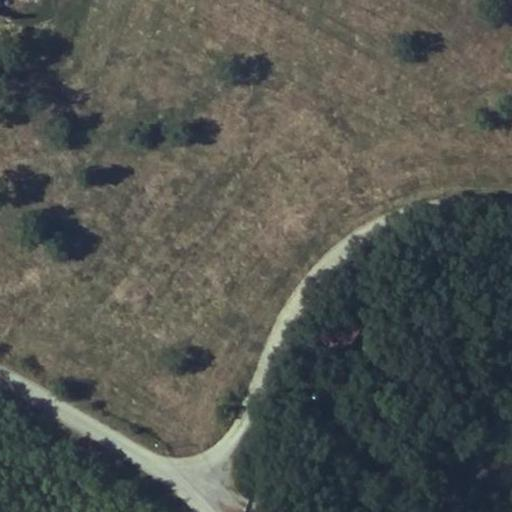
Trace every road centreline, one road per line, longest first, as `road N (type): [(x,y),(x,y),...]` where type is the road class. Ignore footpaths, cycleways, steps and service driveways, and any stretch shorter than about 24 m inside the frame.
road 1 (unclassified): [(179,483),(205,482),(303,292),(350,235),(468,188),(511,195)]
road 2 (unclassified): [(0,375),(179,483)]
